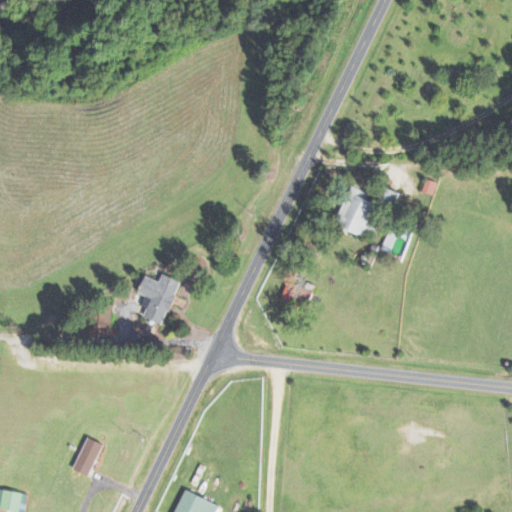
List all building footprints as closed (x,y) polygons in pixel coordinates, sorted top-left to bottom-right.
[(425,191),(436,194),(440,181),(428,178),(425,191)] [(371,193),(355,185),(337,223),(369,238),(384,206),(368,198),(371,193)] [(184,281),(166,273),(163,281),(149,275),(142,292),(149,295),(145,306),(150,308),(146,316),(166,324),(184,281)] [(283,299),(293,303),(301,286),(291,281),(283,299)] [(106,443),(90,437),(76,469),(92,476),(106,443)] [(0,507),(28,511),(30,492),(0,488),(0,507)] [(218,511),(222,505),(187,490),(177,511),(218,511)]
